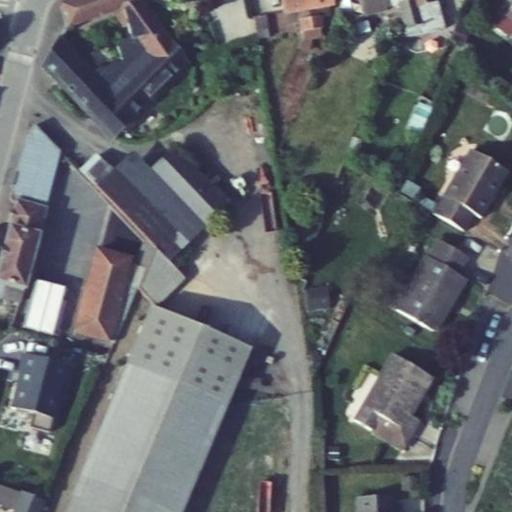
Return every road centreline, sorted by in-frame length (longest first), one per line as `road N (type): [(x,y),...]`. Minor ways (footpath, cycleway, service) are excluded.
road 1 (residential): [(511,330),(478,384),(449,468),(445,511)]
road 2 (tertiary): [(36,0),(0,140)]
